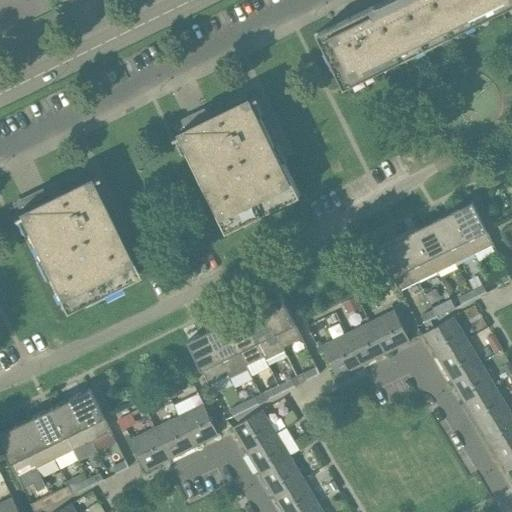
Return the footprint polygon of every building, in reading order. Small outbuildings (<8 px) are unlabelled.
[(511,0),(389,0),(377,6),(376,4),(349,17),(350,19),(335,26),(334,24),(314,34),(316,36),(320,34),(347,89),(349,88),(346,83),(376,68),(374,64),(497,4),(499,8),(511,1),(511,0)] [(259,97),(258,95),(221,113),(217,106),(180,125),(183,131),(174,136),(175,138),(185,134),(197,159),(193,161),(202,179),(206,177),(214,194),(210,197),(226,231),(245,222),(242,217),(280,199),(282,203),(300,194),(261,113),(256,116),(249,102),(259,97)] [(96,177),(95,175),(58,193),(54,186),(17,205),(20,211),(11,216),(12,218),(22,214),(28,227),(24,230),(38,259),(43,257),(52,274),(47,277),(63,311),(82,302),(80,297),(117,279),(119,283),(137,274),(98,193),(93,196),(86,182),(96,177)] [(472,201),(453,210),(474,252),(492,244),(493,247),(495,246),(472,201)] [(435,219),(455,261),(474,252),(453,210),(435,219)] [(437,270),(455,261),(435,219),(416,228),(437,270)] [(398,237),(419,279),(437,270),(416,228),(398,237)] [(401,288),(419,279),(398,237),(379,247),(401,292),(403,291),(401,288)] [(511,280),(508,273),(495,279),(499,286),(511,280)] [(375,285),(357,293),(362,302),(379,293),(375,285)] [(471,291),(474,298),(486,292),(483,285),(471,291)] [(474,298),(471,291),(458,297),(462,304),(474,298)] [(281,294),(262,304),(283,346),(300,337),(302,341),(303,340),(281,294)] [(343,303),(349,314),(361,307),(356,296),(343,303)] [(446,303),(434,309),(437,316),(450,310),(446,303)] [(244,313),(264,354),(264,355),(266,358),(284,349),(283,346),(262,304),(244,313)] [(437,316),(434,309),(422,315),(425,322),(437,316)] [(371,322),(385,352),(410,340),(395,310),(371,322)] [(264,355),(264,354),(244,313),(225,322),(246,364),(264,355)] [(438,357),(467,339),(453,316),(424,333),(438,357)] [(208,331),(207,331),(228,373),(230,376),(248,367),(246,364),(225,322),(208,331)] [(385,352),(371,322),(347,334),(361,364),(385,352)] [(210,382),(228,373),(207,331),(188,340),(201,368),(210,386),(212,385),(210,382)] [(337,376),(361,364),(347,334),(322,346),(337,376)] [(501,348),(493,334),(487,337),(495,352),(501,348)] [(452,379),(481,362),(467,339),(438,357),(452,379)] [(481,362),(452,379),(466,402),(494,385),(481,362)] [(511,373),(511,366),(509,362),(502,366),(508,376),(511,373)] [(317,367),(297,376),(301,383),(320,374),(317,367)] [(301,383),(297,376),(279,385),(282,392),(301,383)] [(282,392),(279,385),(266,391),(270,398),(282,392)] [(494,385),(466,402),(479,425),(508,408),(494,385)] [(71,397),(92,440),(110,431),(111,434),(113,433),(90,388),(71,397)] [(166,388),(155,394),(159,403),(171,398),(166,388)] [(62,426),(73,449),(92,440),(71,397),(53,406),(62,426)] [(243,403),(246,410),(259,404),(255,397),(243,403)] [(246,410),(243,403),(230,409),(234,416),(246,410)] [(204,404),(180,416),(194,446),(219,434),(204,404)] [(73,449),(62,426),(53,406),(34,415),(55,458),(73,449)] [(479,425),(493,448),(511,436),(511,414),(508,408),(479,425)] [(233,427),(247,450),(276,433),(262,410),(233,427)] [(287,414),(286,421),(289,426),(298,420),(293,411),(287,414)] [(37,467),(55,458),(34,415),(16,424),(37,467)] [(171,458),(194,446),(180,416),(156,428),(171,458)] [(19,475),(37,467),(16,424),(0,432),(0,440),(10,460),(19,479),(21,479),(19,475)] [(146,470),(171,458),(156,428),(131,440),(146,470)] [(276,433),(247,450),(261,473),(290,456),(276,433)] [(311,442),(305,433),(295,440),(301,449),(311,442)] [(511,467),(511,436),(493,448),(507,471),(511,467)] [(261,473),(275,496),(304,478),(290,456),(261,473)] [(129,467),(126,460),(113,466),(117,474),(129,467)] [(100,473),(88,479),(91,486),(104,480),(100,473)] [(299,511),(317,501),(304,478),(275,496),(284,511),(299,511)] [(73,482),(68,484),(73,495),(91,486),(88,479),(77,484),(73,482)] [(338,488),(334,481),(327,485),(331,492),(338,488)] [(73,495),(68,484),(50,493),(55,503),(73,495)] [(35,511),(37,511),(55,503),(50,493),(31,503),(35,511)] [(19,511),(13,497),(0,503),(0,511),(19,511)] [(299,511),(323,511),(317,501),(299,511)]
